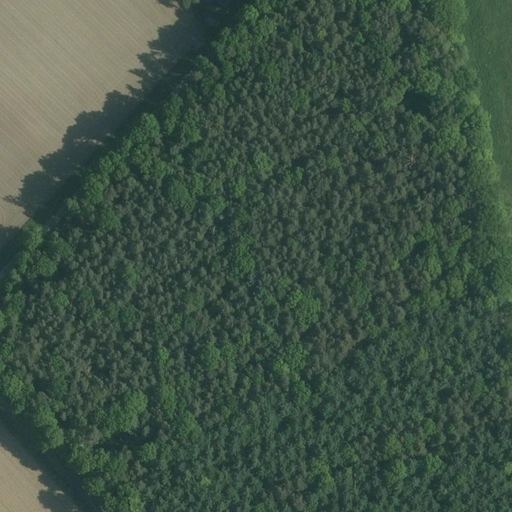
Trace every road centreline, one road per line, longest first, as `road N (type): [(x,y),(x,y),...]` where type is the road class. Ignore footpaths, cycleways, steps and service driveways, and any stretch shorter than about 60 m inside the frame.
road 1 (unclassified): [(267,0),(0,282)]
road 2 (unclassified): [(117,511),(0,393)]
